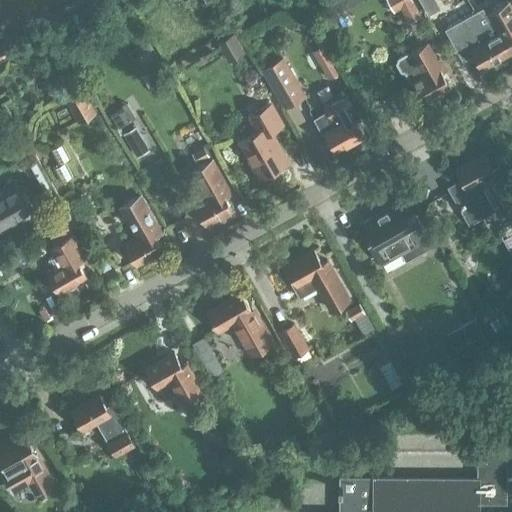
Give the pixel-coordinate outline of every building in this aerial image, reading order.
[(388,0),(394,10),(401,6),(410,21),(420,15),(411,0),(388,0)] [(434,0),(421,0),(428,13),(439,7),(434,0)] [(509,51),(511,49),(511,0),(506,0),(487,11),(491,19),(509,51)] [(491,19),(457,37),(466,53),(471,50),(481,67),(509,51),(491,19)] [(231,31),(215,41),(226,60),(242,50),(231,31)] [(0,58),(19,48),(14,38),(0,45),(0,58)] [(451,84),(426,43),(410,53),(406,51),(399,56),(397,62),(401,69),(406,71),(423,101),(451,84)] [(339,71),(324,44),(313,50),(329,77),(339,71)] [(263,68),(285,106),(304,95),(282,57),(263,68)] [(77,114),(90,106),(80,89),(66,97),(77,114)] [(327,109),(313,118),(322,133),(325,132),(336,149),(364,133),(355,117),(359,114),(345,90),(324,103),(327,109)] [(110,112),(119,127),(136,116),(127,101),(110,112)] [(247,114),(254,126),(252,132),(238,140),(259,177),(287,161),(270,130),(282,123),(270,102),(247,114)] [(147,147),(135,126),(124,133),(137,153),(147,147)] [(62,181),(73,176),(65,161),(70,158),(62,142),(51,148),(59,163),(53,166),(62,181)] [(203,146),(192,152),(198,162),(209,155),(203,146)] [(485,152),(456,168),(462,179),(449,186),(470,224),(495,209),(498,215),(511,207),(511,190),(498,165),(499,164),(497,161),(491,164),(485,152)] [(51,187),(33,156),(22,162),(39,193),(51,187)] [(234,208),(223,190),(228,187),(212,159),(193,169),(203,186),(200,194),(204,200),(195,205),(206,224),(234,208)] [(22,194),(13,180),(0,186),(0,224),(14,217),(6,203),(22,194)] [(155,230),(159,227),(138,192),(120,202),(138,234),(124,242),(136,263),(164,247),(155,230)] [(374,240),(370,242),(381,261),(401,249),(406,258),(431,244),(417,220),(412,223),(399,201),(364,221),(374,240)] [(46,225),(54,239),(71,230),(61,214),(47,221),(48,224),(46,225)] [(51,245),(60,262),(47,270),(59,291),(87,275),(79,260),(85,257),(72,233),(51,245)] [(322,262),(315,249),(286,264),(292,274),(289,276),(299,296),(320,284),(325,293),(323,295),(331,309),(349,299),(327,259),(322,262)] [(105,256),(97,260),(103,271),(111,266),(105,256)] [(206,311),(218,332),(232,324),(250,355),(273,341),(258,314),(256,314),(241,290),(206,311)] [(359,301),(346,309),(352,319),(355,317),(364,311),(359,301)] [(459,346),(464,355),(485,344),(479,334),(481,333),(473,319),(449,333),(457,347),(459,346)] [(293,322),(279,330),(293,355),(307,347),(293,322)] [(224,370),(215,354),(204,336),(192,343),(212,377),(224,370)] [(198,381),(190,367),(185,370),(175,351),(146,368),(158,388),(180,375),(187,387),(198,381)] [(71,410),(84,430),(97,423),(116,456),(136,444),(113,406),(108,408),(100,393),(71,410)] [(221,446),(235,438),(211,396),(193,406),(204,427),(208,425),(221,446)] [(0,456),(5,466),(2,468),(1,472),(9,487),(14,488),(29,480),(36,492),(53,482),(37,453),(35,453),(25,435),(0,449),(0,456)] [(372,474),(372,475),(339,475),(339,484),(343,484),(342,490),(340,490),(339,511),(479,511),(479,501),(506,501),(506,443),(478,443),(477,474),(372,474)] [(143,481),(155,474),(145,457),(132,465),(143,481)]
